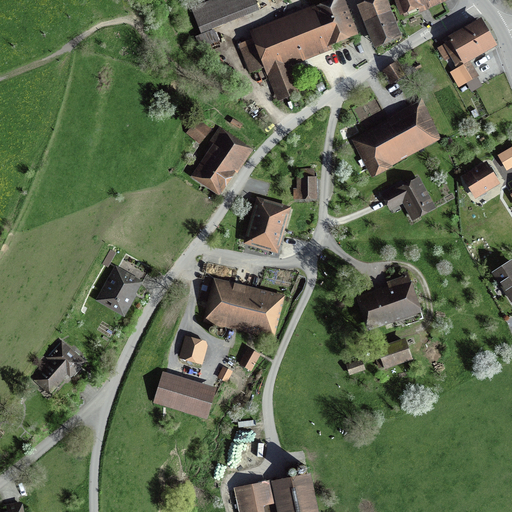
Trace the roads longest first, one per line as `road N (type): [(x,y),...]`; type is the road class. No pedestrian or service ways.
road 1 (residential): [(104,410),(162,290),(259,153),(376,64),(479,0)]
road 2 (track): [(0,79),(123,20),(189,79),(256,92)]
road 3 (unclassified): [(104,410),(67,427),(0,483)]
